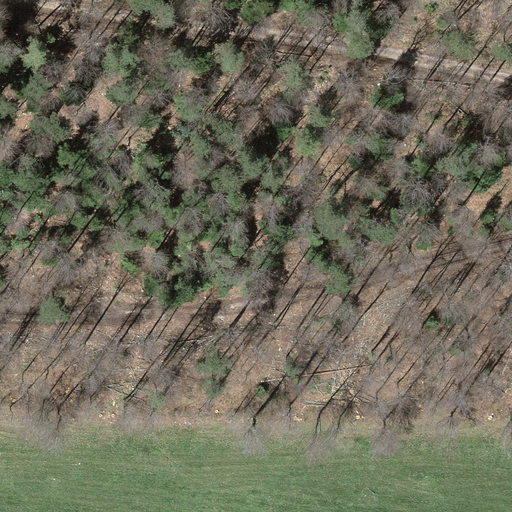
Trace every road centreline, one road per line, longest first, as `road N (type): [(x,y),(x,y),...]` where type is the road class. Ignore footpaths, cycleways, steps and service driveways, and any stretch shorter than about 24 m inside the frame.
road 1 (track): [(511,239),(312,291),(199,310),(0,317)]
road 2 (track): [(511,79),(320,40),(25,0)]
